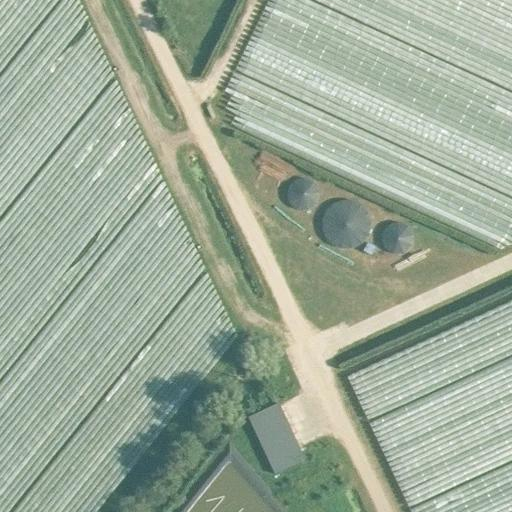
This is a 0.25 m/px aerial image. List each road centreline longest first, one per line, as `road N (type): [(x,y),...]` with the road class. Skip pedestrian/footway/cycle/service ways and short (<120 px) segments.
road 1 (track): [(309,353),(134,0)]
road 2 (track): [(309,353),(511,258)]
road 3 (track): [(392,511),(309,353)]
